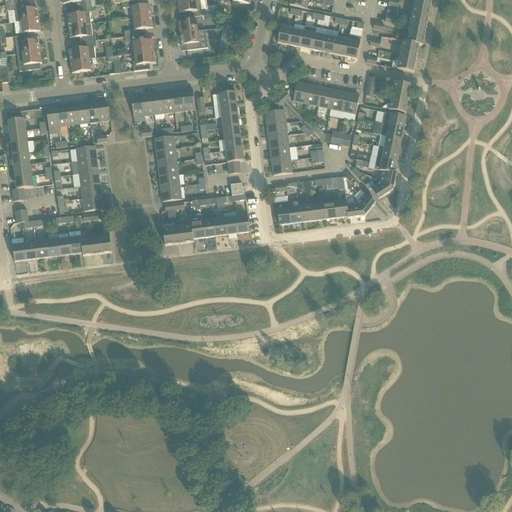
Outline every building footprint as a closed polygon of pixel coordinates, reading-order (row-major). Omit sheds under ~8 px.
[(202,11),(200,0),(195,0),(196,0),(178,2),(179,14),(189,13),(190,19),(205,17),(205,10),(202,11)] [(307,10),(309,0),(308,0),(290,0),(289,7),(307,10)] [(428,19),(432,0),(415,0),(412,16),(428,19)] [(150,6),(140,7),(132,8),(133,20),(151,17),(150,6)] [(91,25),(89,14),(92,13),(91,7),(86,8),(86,14),(67,16),(68,28),(91,25)] [(39,20),(37,9),(19,11),(14,12),(16,23),(21,23),(39,20)] [(412,16),(407,43),(406,44),(419,46),(423,47),(428,19),(412,16)] [(153,29),(151,17),(133,20),(135,31),(153,29)] [(40,32),(39,20),(21,23),(22,34),(40,32)] [(196,21),(188,22),(178,23),(180,35),(197,32),(196,21)] [(91,25),(68,28),(70,40),(80,38),(80,44),(90,43),(96,42),(95,36),(93,36),(91,25)] [(312,51),(315,35),(316,29),(305,27),(304,33),(300,49),(312,51)] [(289,46),(292,30),(281,28),(278,44),(289,46)] [(300,49),(304,33),(292,30),(289,46),(300,49)] [(197,32),(180,35),(181,46),(186,46),(187,52),(208,49),(205,31),(197,32)] [(323,53),(326,37),(315,35),(312,51),(323,53)] [(15,38),(17,56),(40,53),(39,41),(29,42),(28,36),(15,38)] [(357,60),(360,44),(361,38),(350,36),(349,42),(346,58),(357,60)] [(334,56),(338,39),(326,37),(323,53),(334,56)] [(346,58),(349,42),(338,39),(334,56),(346,58)] [(152,41),(133,43),(134,55),(153,52),(152,41)] [(94,48),(96,48),(96,42),(90,43),(80,44),(81,50),(69,51),(70,63),(92,60),(95,60),(94,48)] [(413,74),(419,46),(406,44),(407,43),(403,42),(397,71),(413,74)] [(155,64),(153,52),(134,55),(135,63),(133,63),(134,73),(148,71),(148,65),(155,64)] [(42,64),(40,53),(17,56),(20,73),(32,72),(32,66),(42,64)] [(121,74),(120,65),(120,62),(119,57),(113,58),(114,63),(113,63),(115,75),(121,74)] [(92,65),(92,60),(70,63),(72,75),(91,72),(90,67),(92,65)] [(0,71),(2,85),(10,84),(9,78),(8,68),(0,68),(0,71)] [(405,115),(411,87),(395,83),(389,111),(405,115)] [(306,106),(309,87),(297,84),(293,103),(306,106)] [(318,108),(322,89),(309,87),(306,106),(318,108)] [(331,111),(335,92),(322,89),(318,108),(331,111)] [(343,113),(347,94),(335,92),(331,111),(343,113)] [(235,93),(219,95),(220,107),(236,105),(235,93)] [(195,111),(193,94),(183,95),(185,113),(195,111)] [(290,98),(286,94),(281,97),(286,102),(290,98)] [(360,97),(347,94),(343,113),(356,116),(360,97)] [(185,113),(183,95),(172,96),(175,114),(185,113)] [(175,114),(172,96),(162,98),(164,115),(175,114)] [(164,115),(162,98),(152,99),(154,116),(164,115)] [(154,116),(152,99),(142,100),(144,118),(154,116)] [(279,99),(277,102),(275,103),(280,108),(284,104),(279,99)] [(144,118),(142,100),(131,102),(134,119),(144,118)] [(110,122),(108,105),(98,106),(100,123),(110,122)] [(238,116),(236,105),(220,107),(222,118),(238,116)] [(100,123),(98,106),(87,107),(90,125),(100,123)] [(90,125),(87,107),(77,108),(79,126),(90,125)] [(79,126),(77,108),(67,110),(69,127),(79,126)] [(69,127),(67,110),(57,111),(59,129),(69,127)] [(59,129),(57,111),(46,112),(49,130),(59,129)] [(284,111),(269,113),(265,114),(267,126),(286,124),(284,111)] [(404,130),(406,118),(384,113),(382,125),(389,126),(404,130)] [(239,128),(238,116),(222,118),(223,130),(239,128)] [(8,122),(9,133),(26,131),(24,120),(8,122)] [(287,137),(286,124),(267,126),(268,139),(287,137)] [(402,141),(404,130),(389,126),(382,125),(380,136),(386,138),(402,141)] [(308,131),(305,126),(300,130),(304,135),(308,131)] [(241,139),(239,128),(223,130),(224,141),(241,139)] [(325,137),(319,129),(315,133),(324,143),(325,137)] [(27,143),(26,131),(9,133),(11,145),(27,143)] [(312,135),(308,131),(304,135),(308,139),(312,135)] [(336,145),(339,134),(333,133),(330,144),(336,145)] [(342,147),(345,135),(339,134),(336,145),(342,147)] [(289,149),(287,137),(268,139),(270,152),(289,149)] [(175,150),(174,138),(155,140),(156,153),(175,150)] [(399,152),(402,141),(386,138),(384,149),(399,152)] [(226,153),(242,151),(241,139),(224,141),(226,153)] [(29,154),(27,143),(11,145),(12,156),(29,154)] [(97,160),(95,148),(95,147),(76,150),(77,163),(97,160)] [(397,163),(399,152),(384,149),(379,148),(377,159),(397,163)] [(291,162),(289,149),(270,152),(271,164),(291,162)] [(177,163),(175,150),(156,153),(158,165),(177,163)] [(227,164),(239,163),(244,162),(242,151),(226,153),(227,164)] [(30,166),(29,154),(12,156),(14,168),(30,166)] [(377,159),(375,170),(379,171),(396,175),(396,174),(395,174),(397,163),(377,159)] [(98,173),(97,160),(77,163),(79,175),(98,173)] [(292,175),(291,162),(271,164),(273,177),(292,175)] [(179,176),(177,163),(158,165),(159,178),(179,176)] [(31,177),(30,166),(14,168),(15,179),(31,177)] [(360,173),(355,169),(351,172),(356,177),(360,173)] [(393,191),(396,175),(379,171),(379,172),(383,173),(381,183),(393,191)] [(100,186),(98,173),(79,175),(81,188),(100,186)] [(349,174),(345,178),(349,183),(353,179),(349,174)] [(180,188),(179,176),(159,178),(161,191),(180,188)] [(33,189),(31,177),(15,179),(17,191),(12,191),(13,197),(25,196),(24,190),(33,189)] [(378,201),(393,191),(381,183),(371,190),(378,201)] [(243,196),(242,184),(230,186),(232,197),(234,197),(243,196)] [(102,198),(100,186),(81,188),(82,201),(102,198)] [(182,201),(180,188),(161,191),(162,203),(182,201)] [(365,217),(375,204),(365,195),(358,205),(365,217)] [(336,220),(334,204),(334,197),(322,198),(323,205),(325,221),(336,220)] [(103,211),(102,198),(82,201),(84,213),(103,211)] [(200,202),(190,203),(191,209),(196,208),(196,212),(200,212),(199,208),(201,208),(200,202)] [(291,225),(289,210),(288,203),(273,205),(274,212),(273,212),(275,223),(279,223),(279,227),(291,225)] [(348,220),(346,203),(334,204),(336,220),(347,218),(347,220),(348,220)] [(365,217),(358,205),(347,206),(346,203),(348,220),(365,217)] [(325,221),(323,205),(312,207),(314,222),(325,221)] [(314,222),(312,207),(300,208),(302,224),(314,222)] [(300,208),(289,210),(291,225),(302,224),(300,208)] [(250,233),(248,217),(236,219),(238,235),(250,233)] [(238,235),(236,219),(225,220),(227,236),(238,235)] [(227,236),(225,220),(214,221),(216,238),(227,236)] [(216,238),(214,221),(202,223),(204,239),(216,238)] [(204,239),(202,223),(190,224),(191,227),(193,241),(204,239)] [(191,227),(177,229),(179,245),(193,244),(193,241),(191,227)] [(179,245),(177,229),(163,231),(165,247),(179,245)] [(112,254),(110,237),(95,239),(97,256),(112,254)] [(83,255),(81,241),(81,238),(69,240),(71,256),(83,255)] [(97,256),(95,239),(81,241),(83,255),(83,257),(97,256)] [(71,256),(69,240),(58,241),(60,257),(71,256)] [(60,257),(58,241),(47,242),(49,259),(60,257)] [(49,259),(47,242),(35,244),(37,260),(49,259)] [(37,260),(35,244),(24,245),(26,262),(37,260)] [(26,262),(24,245),(13,247),(15,263),(26,262)]
